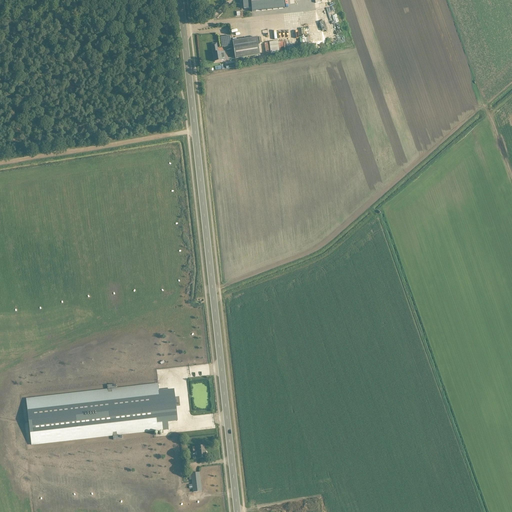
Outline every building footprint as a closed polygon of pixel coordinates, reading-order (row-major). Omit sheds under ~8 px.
[(243,0),(244,9),(241,9),(241,12),(283,8),(281,0),(243,0)] [(257,37),(232,41),(235,59),(260,55),(257,37)] [(213,54),(215,62),(224,61),(223,56),(224,56),(223,52),(220,53),(213,54)] [(108,390),(26,399),(31,445),(113,436),(113,437),(113,440),(122,439),(122,436),(117,436),(117,435),(163,430),(162,422),(167,422),(172,421),(174,421),(177,421),(175,407),(174,397),(173,390),(171,390),(168,391),(159,392),(158,384),(111,390),(111,389),(117,388),(116,385),(107,386),(107,389),(108,389),(108,390)] [(205,446),(192,448),(193,452),(197,451),(198,459),(206,458),(205,446)] [(194,473),(191,473),(191,474),(192,480),(192,482),(193,492),(195,492),(197,492),(202,491),(199,473),(194,473)]
